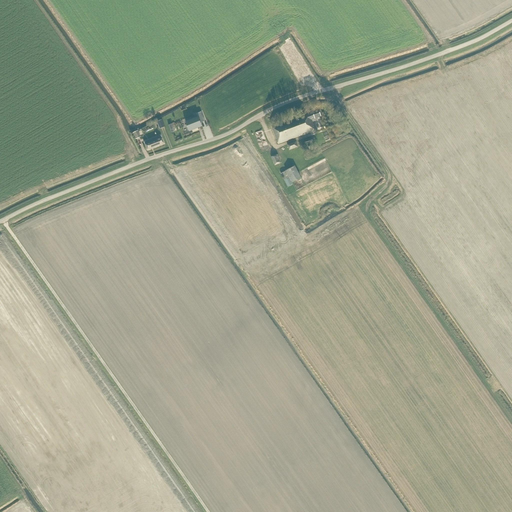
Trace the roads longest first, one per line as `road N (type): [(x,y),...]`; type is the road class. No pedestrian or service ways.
road 1 (unclassified): [(0,221),(511,20)]
road 2 (track): [(2,220),(208,511)]
